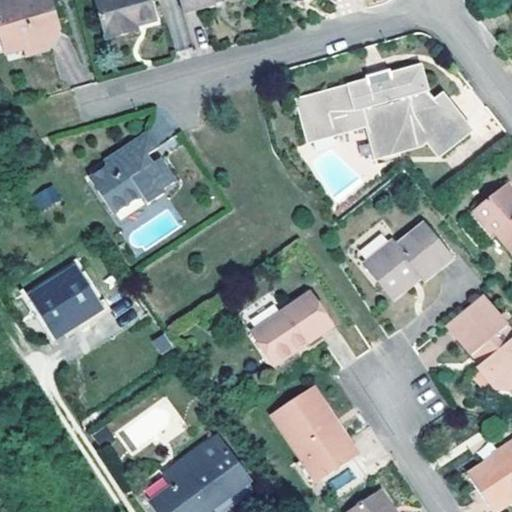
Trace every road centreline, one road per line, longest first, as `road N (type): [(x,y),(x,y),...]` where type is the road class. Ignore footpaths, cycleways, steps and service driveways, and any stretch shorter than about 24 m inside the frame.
road 1 (residential): [(438,11),(98,98)]
road 2 (unknown): [(77,390),(149,511)]
road 3 (residential): [(449,511),(381,402)]
